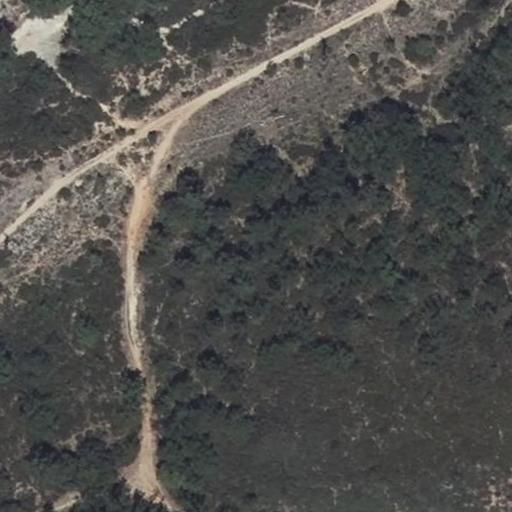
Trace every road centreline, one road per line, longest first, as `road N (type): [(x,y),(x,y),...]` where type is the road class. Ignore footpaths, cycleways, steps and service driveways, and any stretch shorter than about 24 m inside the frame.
road 1 (track): [(389,0),(188,110),(141,190),(129,248),(147,478),(168,511)]
road 2 (track): [(188,110),(51,188),(0,243)]
